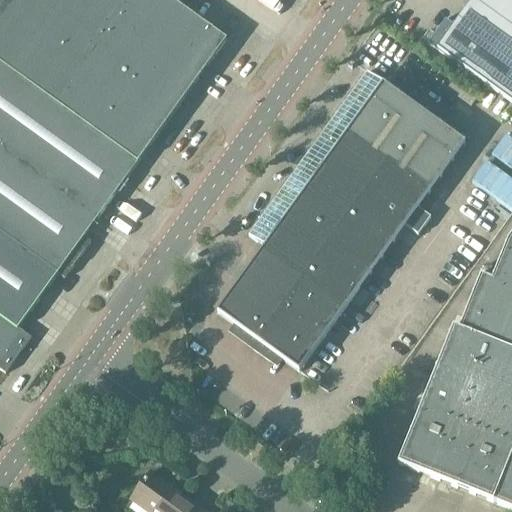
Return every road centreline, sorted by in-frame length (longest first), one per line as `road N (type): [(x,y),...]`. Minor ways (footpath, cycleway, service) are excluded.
road 1 (unclassified): [(86,362),(348,0)]
road 2 (unclassified): [(293,511),(86,362)]
road 3 (unclassified): [(0,482),(86,362)]
